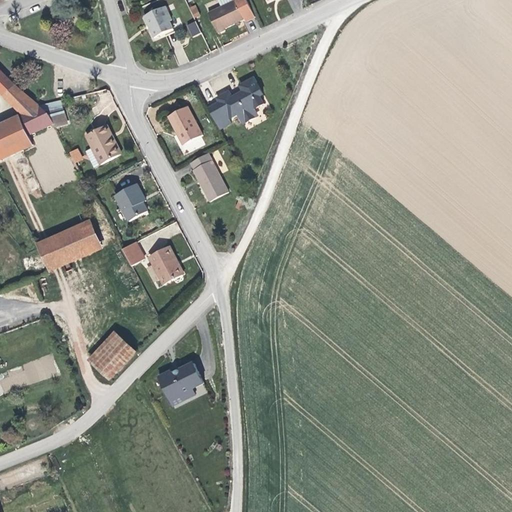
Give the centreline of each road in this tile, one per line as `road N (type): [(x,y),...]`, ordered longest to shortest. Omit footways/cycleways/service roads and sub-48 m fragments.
road 1 (track): [(217,284),(347,3)]
road 2 (residential): [(0,463),(70,431),(217,284)]
road 3 (tertiary): [(125,77),(177,81),(354,0)]
road 4 (residential): [(234,511),(237,444),(217,284)]
road 5 (residential): [(217,284),(125,77)]
road 6 (tertiary): [(0,39),(125,77)]
